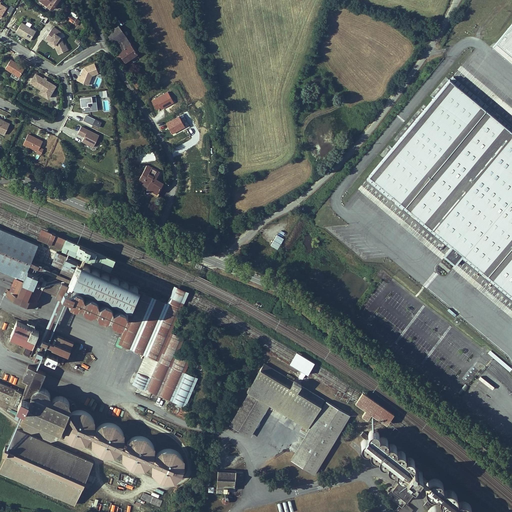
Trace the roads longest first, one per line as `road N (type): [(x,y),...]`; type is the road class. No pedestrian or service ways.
road 1 (tertiary): [(219,263),(251,228),(344,160),(457,0)]
road 2 (secondary): [(511,463),(287,293),(219,263)]
road 3 (unclassified): [(166,241),(180,195),(179,161),(104,44)]
road 4 (secondary): [(166,241),(0,167)]
road 5 (unclassified): [(237,511),(259,497),(367,472)]
road 6 (residential): [(0,102),(56,125),(67,101),(60,68)]
